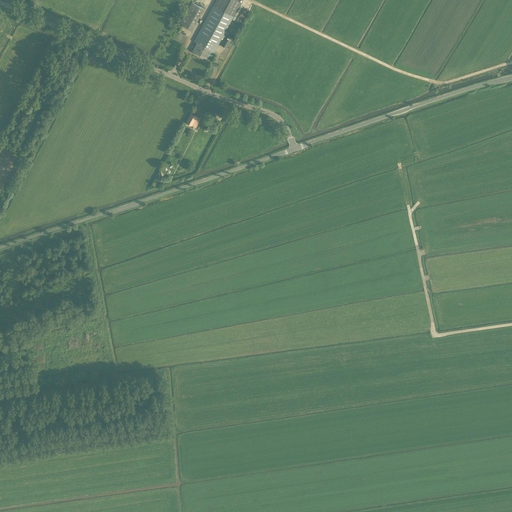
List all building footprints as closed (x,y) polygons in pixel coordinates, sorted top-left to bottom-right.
[(238,0),(216,0),(194,41),(197,42),(193,51),(207,58),(211,50),(214,52),(233,17),(242,2),(238,0)] [(192,30),(204,9),(191,2),(180,23),(192,30)] [(163,9),(157,21),(164,24),(170,13),(163,9)] [(226,47),(230,40),(225,38),(221,45),(226,47)] [(192,113),(187,122),(195,127),(200,118),(192,113)]
